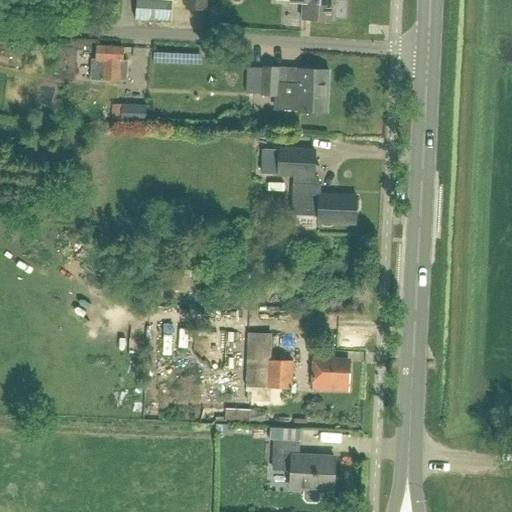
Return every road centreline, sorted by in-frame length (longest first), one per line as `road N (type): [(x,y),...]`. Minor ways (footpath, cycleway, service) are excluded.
road 1 (secondary): [(405,491),(425,53)]
road 2 (residential): [(425,53),(0,30)]
